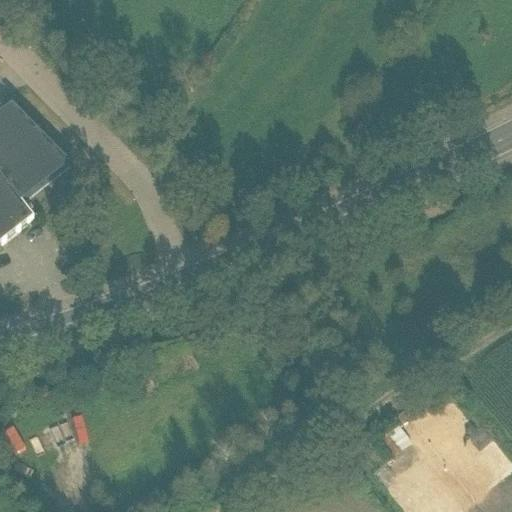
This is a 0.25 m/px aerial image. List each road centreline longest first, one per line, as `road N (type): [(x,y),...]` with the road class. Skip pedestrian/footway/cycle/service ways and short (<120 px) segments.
road 1 (primary): [(511,134),(178,286)]
road 2 (track): [(511,310),(378,391),(207,511)]
road 3 (unclassified): [(178,286),(159,220),(137,182),(0,26)]
road 4 (primary): [(178,286),(0,344)]
